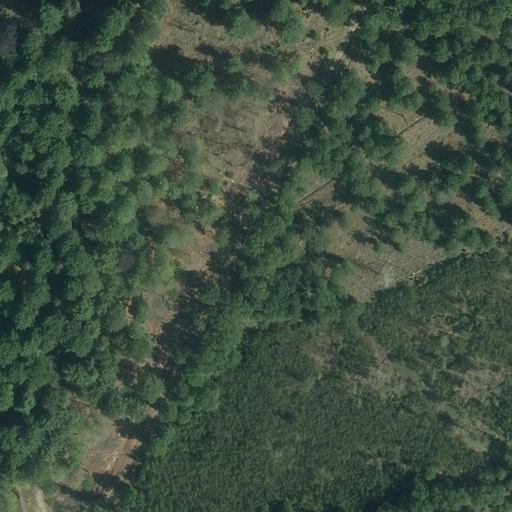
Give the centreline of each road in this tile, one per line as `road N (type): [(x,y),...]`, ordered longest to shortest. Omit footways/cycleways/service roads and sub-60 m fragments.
road 1 (track): [(511,492),(420,511),(42,511),(0,329)]
road 2 (track): [(102,511),(368,0)]
road 3 (track): [(0,154),(351,33)]
